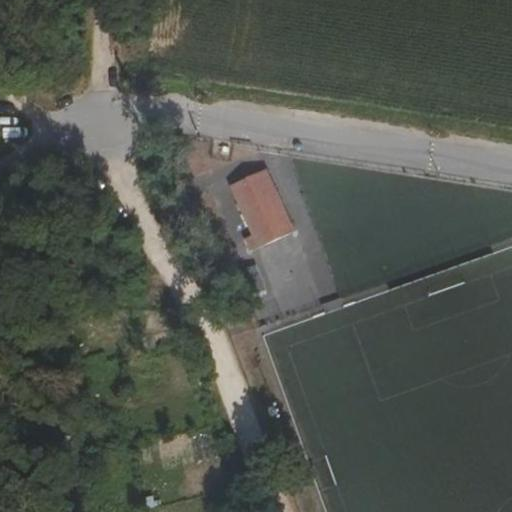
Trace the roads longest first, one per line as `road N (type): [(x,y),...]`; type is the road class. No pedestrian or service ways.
road 1 (unclassified): [(276,511),(164,182),(126,109)]
road 2 (unclassified): [(126,109),(511,165)]
road 3 (unclassified): [(126,109),(52,141),(4,174)]
